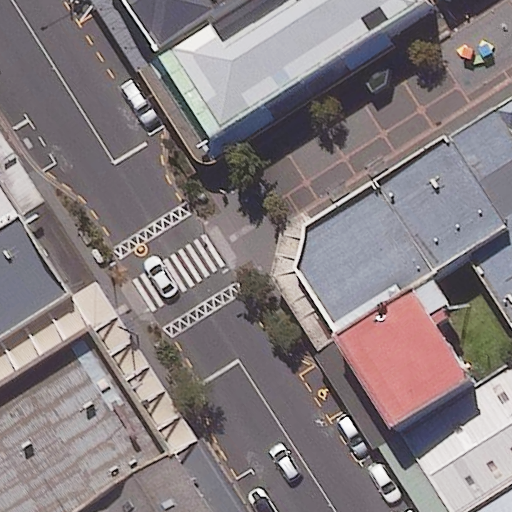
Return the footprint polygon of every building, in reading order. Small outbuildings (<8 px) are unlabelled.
[(424,0),(125,0),(215,147),(432,14),(424,0)] [(511,104),(308,235),(299,277),(339,341),(432,281),(468,258),(511,325),(511,104)] [(0,131),(0,244),(51,212),(0,131)] [(51,212),(0,244),(0,399),(122,322),(51,212)] [(432,281),(339,341),(402,439),(476,391),(436,328),(455,316),(432,281)] [(103,511),(207,450),(141,346),(114,363),(100,341),(0,403),(0,511),(103,511)] [(491,511),(511,499),(511,372),(491,386),(498,398),(393,465),(423,511),(491,511)] [(253,511),(213,447),(207,450),(103,511),(253,511)] [(511,511),(511,499),(491,511),(511,511)]
